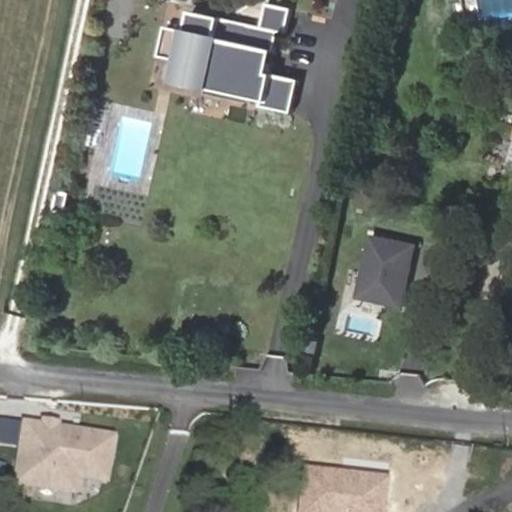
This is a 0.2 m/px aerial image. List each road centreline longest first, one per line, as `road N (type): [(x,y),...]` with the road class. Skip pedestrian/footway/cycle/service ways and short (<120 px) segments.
road 1 (residential): [(511,422),(0,374)]
road 2 (unknown): [(0,353),(78,0)]
road 3 (unknown): [(460,417),(511,236)]
